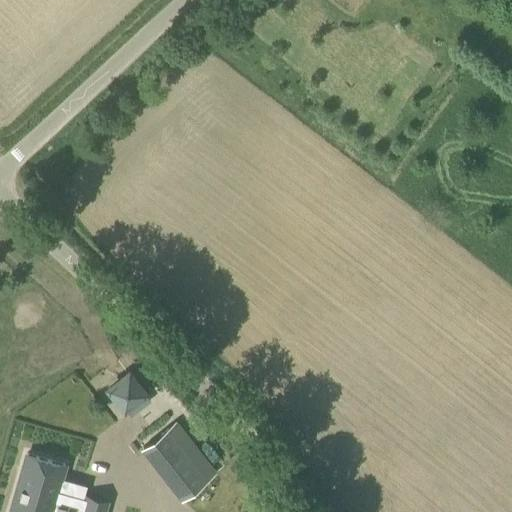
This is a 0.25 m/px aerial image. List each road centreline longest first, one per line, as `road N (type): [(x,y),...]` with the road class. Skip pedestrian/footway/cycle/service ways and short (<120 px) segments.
road 1 (unclassified): [(283,511),(242,429),(0,193)]
road 2 (unclassified): [(0,171),(187,0)]
